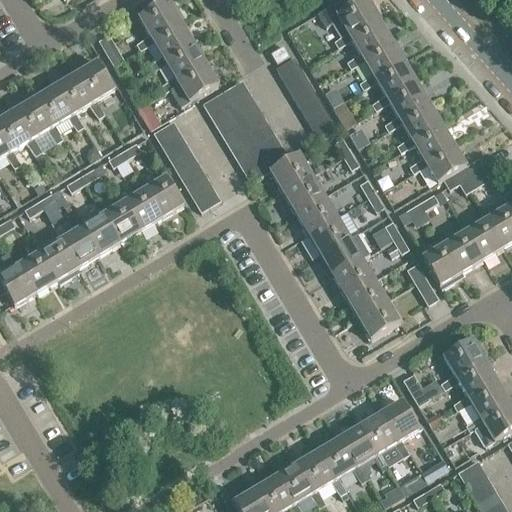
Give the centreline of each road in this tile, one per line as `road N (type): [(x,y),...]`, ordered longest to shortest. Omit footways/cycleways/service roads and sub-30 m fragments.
road 1 (residential): [(0,356),(245,218)]
road 2 (residential): [(150,511),(350,389)]
road 3 (residential): [(350,389),(245,218)]
road 4 (residential): [(496,305),(350,389)]
road 5 (residential): [(294,142),(207,0)]
road 6 (residential): [(0,400),(64,511)]
road 7 (tertiary): [(511,88),(429,0)]
